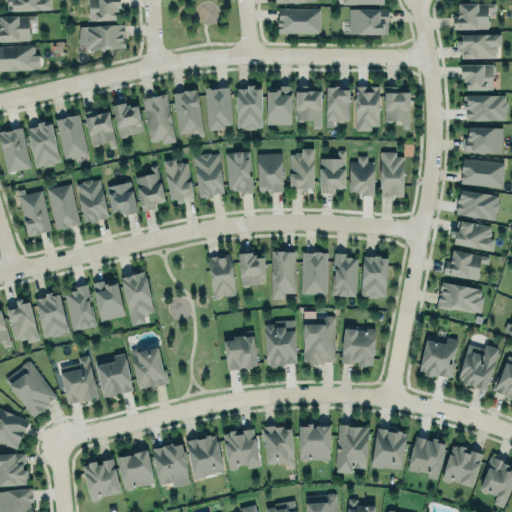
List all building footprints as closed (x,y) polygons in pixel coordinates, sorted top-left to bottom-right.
[(50,7),(50,0),(7,0),(7,9),(19,8),(20,9),(50,8),(50,7)] [(88,0),(88,19),(101,19),(101,18),(115,17),(115,14),(114,14),(114,8),(115,8),(115,9),(117,9),(117,6),(119,6),(119,0),(88,0)] [(457,0),(457,13),(451,13),(451,27),(487,26),(487,25),(488,23),(488,19),(487,18),(487,9),(495,9),(494,1),(477,1),(476,0),(457,0)] [(319,33),(319,8),(277,7),(277,32),(319,33)] [(348,8),(348,34),(384,35),(384,21),(388,21),(387,9),(348,8)] [(0,39),(0,13),(17,13),(17,14),(35,14),(35,21),(28,21),(28,25),(28,39),(0,39)] [(75,22),(123,21),(123,49),(84,50),(84,43),(76,43),(75,22)] [(460,31),(500,31),(500,43),(495,43),(495,50),(494,51),(494,56),(459,56),(459,44),(455,44),(455,37),(460,37),(460,31)] [(0,44),(0,68),(32,68),(32,65),(38,65),(38,53),(33,53),(33,46),(31,44),(0,44)] [(459,62),(481,61),(481,63),(490,63),(491,87),(479,87),(478,86),(465,87),(465,84),(465,83),(465,78),(462,78),(462,75),(459,75),(459,73),(459,62)] [(260,86),(261,125),(254,125),(255,128),(244,128),(244,126),(236,127),(236,93),(235,87),(240,86),(244,86),(247,86),(246,82),(251,82),(254,82),(254,86),(258,85),(260,86)] [(295,83),(295,118),(296,118),(298,120),(302,120),(303,118),(312,118),(312,126),(319,126),(319,88),(312,88),(312,87),(305,87),(305,83),(295,83)] [(325,84),(325,118),(335,118),(337,121),(342,120),(344,119),(349,119),(349,87),(338,87),(338,83),(334,83),(334,84),(325,84)] [(379,84),(378,124),(370,124),(370,129),(353,128),(354,83),(379,84)] [(291,85),(265,85),(265,123),(290,124),(291,85)] [(206,128),(231,127),(229,86),(204,88),(206,128)] [(409,91),(398,91),(398,86),(384,86),(383,121),(401,121),(401,128),(408,128),(409,91)] [(171,90),(178,132),(187,130),(188,135),(202,133),(194,87),(171,90)] [(465,92),(465,93),(463,93),(463,99),(461,99),(461,105),(465,105),(465,118),(505,118),(505,110),(506,110),(506,99),(504,99),(504,92),(465,92)] [(174,139),(166,93),(141,97),(149,144),(174,139)] [(111,103),(118,135),(119,135),(121,136),(126,135),(126,134),(142,130),(141,124),(141,123),(137,103),(129,105),(128,102),(125,103),(124,100),(111,103)] [(90,145),(107,141),(109,148),(116,147),(108,108),(83,114),(90,145)] [(55,117),(78,112),(88,153),(64,159),(55,117)] [(26,126),(31,124),(34,124),(37,123),(36,119),(37,120),(39,119),(42,119),(42,118),(43,121),(44,121),(47,121),(50,120),(56,143),(55,144),(59,159),(58,160),(58,161),(57,161),(57,160),(53,161),(53,163),(42,165),(42,163),(36,165),(36,166),(35,166),(35,165),(34,165),(27,132),(26,126)] [(467,123),(492,124),(501,126),(500,151),(492,150),(471,150),(461,149),(462,136),(465,136),(466,134),(467,132),(467,128),(467,123)] [(30,167),(21,126),(0,131),(0,146),(6,172),(30,167)] [(289,153),(288,187),(300,187),(300,191),(312,192),(312,148),(300,147),(300,153),(289,153)] [(225,152),(228,189),(239,188),(239,191),(252,190),(248,150),(242,150),(241,149),(232,149),(232,151),(225,152)] [(344,185),(344,149),(337,149),(337,156),(319,156),(319,191),(332,191),(332,185),(336,185),(337,187),(340,187),(341,185),(344,185)] [(403,154),(403,195),(394,195),(394,192),(392,192),(392,194),(379,194),(379,149),(395,149),(395,154),(403,154)] [(193,155),(199,154),(199,153),(209,151),(209,153),(217,152),(218,159),(219,166),(222,182),(223,191),(217,191),(214,191),(212,192),(212,195),(209,194),(206,196),(199,196),(198,192),(195,170),(194,163),(193,155)] [(256,152),(258,190),(269,189),(269,190),(276,190),(282,189),(282,181),(282,180),(281,151),(256,152)] [(348,161),(347,193),(373,194),(373,161),(366,161),(366,155),(356,155),(356,161),(348,161)] [(162,158),(174,156),(175,161),(180,160),(182,161),(186,161),(192,190),(191,190),(192,194),(182,195),(183,199),(176,200),(176,197),(170,198),(162,158)] [(503,161),(461,156),(459,181),(500,185),(503,161)] [(140,211),(155,208),(154,203),(164,200),(157,164),(149,165),(150,173),(134,176),(140,211)] [(107,217),(100,177),(75,182),(82,222),(107,217)] [(111,209),(105,184),(129,178),(137,209),(123,213),(122,210),(119,210),(119,207),(111,209)] [(69,182),(78,221),(76,221),(76,222),(74,223),(73,222),(72,222),(71,223),(68,224),(68,225),(54,228),(45,187),(69,182)] [(14,188),(26,235),(51,228),(40,188),(23,193),(22,186),(14,188)] [(459,187),(497,193),(496,199),(498,199),(496,211),(495,210),(494,218),(455,211),(457,200),(456,200),(457,194),(458,194),(459,187)] [(456,218),(455,222),(458,224),(457,228),(450,227),(449,228),(449,230),(448,232),(449,233),(450,234),(453,234),(453,239),(452,239),(452,240),(472,244),(472,245),(490,249),(491,248),(493,237),(483,235),(483,234),(487,235),(489,234),(490,231),(488,229),(489,223),(471,221),(470,220),(459,218),(456,218)] [(444,257),(441,272),(475,279),(476,277),(478,275),(478,271),(477,270),(479,261),(486,263),(488,255),(470,251),(471,250),(451,246),(448,258),(444,257)] [(237,251),(240,284),(242,284),(243,285),(248,285),(249,283),(260,282),(259,275),(265,275),(263,255),(256,255),(255,252),(252,252),(251,250),(237,251)] [(294,250),(269,250),(271,299),(284,298),(284,292),(295,292),(294,250)] [(300,293),(325,293),(326,252),(301,251),(300,293)] [(235,294),(229,252),(207,255),(212,298),(219,297),(219,294),(223,293),(223,295),(235,294)] [(355,296),(356,257),(345,257),(345,252),(332,252),(331,294),(355,296)] [(362,253),(359,293),(367,294),(367,295),(378,296),(378,295),(384,295),(387,255),(381,255),(381,253),(374,253),(374,254),(362,253)] [(120,275),(125,274),(128,273),(130,272),(130,271),(131,271),(131,272),(134,271),(138,270),(139,269),(143,269),(145,275),(150,296),(153,310),(142,313),(144,321),(130,324),(120,278),(120,275)] [(99,320),(123,315),(116,277),(91,282),(99,320)] [(480,287),(439,279),(434,306),(449,309),(450,305),(479,311),(482,296),(479,295),(480,287)] [(71,329),(63,291),(70,290),(70,289),(74,288),(73,285),(86,282),(88,290),(95,323),(71,329)] [(34,297),(43,335),(50,334),(51,335),(66,332),(65,323),(58,291),(52,292),(51,289),(44,290),(44,294),(39,295),(34,297)] [(14,340),(24,338),(25,343),(38,339),(28,298),(15,302),(16,304),(5,307),(14,340)] [(511,334),(500,330),(504,319),(510,321),(511,314),(510,313),(511,307),(511,334)] [(0,310),(10,344),(3,346),(1,338),(0,338),(0,310)] [(334,315),(333,360),(322,360),(322,362),(310,362),(310,359),(302,359),(303,314),(325,315),(325,314),(331,314),(332,315),(334,315)] [(263,322),(272,322),(272,319),(293,318),(294,328),(295,352),(296,361),(295,361),(289,360),(284,361),(284,362),(280,362),(277,362),(277,363),(273,363),(268,364),(268,362),(265,362),(263,329),(263,325),(263,322)] [(344,325),(339,362),(370,366),(375,329),(344,325)] [(226,369),(222,338),(232,337),(232,334),(244,332),(244,334),(252,333),(253,341),(254,340),(255,355),(256,363),(251,364),(251,366),(243,367),(243,365),(240,366),(240,367),(226,369)] [(418,368),(425,337),(444,341),(445,335),(456,338),(451,360),(454,360),(451,374),(448,374),(448,375),(441,373),(436,372),(435,373),(430,372),(429,374),(427,373),(422,372),(423,369),(418,368)] [(467,342),(482,347),(484,342),(498,346),(484,389),(471,385),(471,384),(461,381),(462,378),(456,376),(467,342)] [(136,388),(165,383),(158,346),(130,351),(136,388)] [(95,363),(114,359),(112,354),(123,351),(132,389),(119,391),(119,390),(115,391),(115,393),(108,395),(107,394),(102,395),(95,363)] [(87,353),(96,394),(90,395),(91,398),(78,401),(78,399),(66,401),(58,365),(78,361),(76,355),(87,353)] [(511,397),(508,396),(507,396),(505,395),(503,394),(503,393),(499,390),(493,389),(490,387),(493,381),(495,374),(498,375),(504,359),(506,353),(511,355),(511,397)] [(28,359),(55,395),(53,397),(52,396),(47,400),(48,401),(47,403),(43,406),(43,407),(38,412),(38,410),(32,415),(3,377),(20,364),(21,363),(25,359),(27,360),(28,359)] [(0,441),(16,448),(28,420),(0,407),(0,441)] [(297,456),(299,456),(300,458),(306,458),(307,456),(328,456),(327,423),(324,423),(324,424),(318,424),(318,423),(314,423),(314,425),(311,425),(311,420),(304,420),(304,423),(297,423),(297,456)] [(336,421),(333,464),(334,464),(334,470),(350,471),(350,465),(351,465),(352,465),(364,466),(367,425),(366,425),(365,424),(347,423),(346,422),(336,421)] [(374,424),(367,465),(380,467),(380,465),(391,466),(392,466),(399,467),(405,431),(399,430),(399,428),(374,424)] [(291,425),(263,426),(264,462),(292,461),(291,425)] [(222,432),(225,432),(225,431),(229,430),(229,428),(232,427),(235,427),(236,431),(242,431),(241,428),(246,427),(253,426),(254,435),(258,460),(258,465),(246,466),(245,462),(237,463),(237,465),(234,468),(231,468),(227,466),(226,458),(224,440),(222,432)] [(193,477),(185,439),(197,436),(197,437),(203,435),(206,434),(205,432),(209,432),(209,434),(215,432),(222,464),(222,468),(214,470),(214,471),(204,474),(193,477)] [(414,434),(405,467),(417,470),(417,469),(426,471),(425,475),(435,477),(444,441),(437,435),(431,434),(430,438),(425,436),(420,435),(414,434)] [(149,446),(158,483),(171,480),(171,478),(188,474),(186,468),(187,468),(186,460),(187,460),(184,447),(183,447),(181,440),(174,441),(174,439),(169,441),(161,443),(161,444),(154,446),(154,445),(149,446)] [(470,484),(480,451),(470,448),(469,451),(463,449),(465,444),(458,442),(457,444),(451,442),(440,476),(442,478),(447,480),(449,479),(450,477),(470,484)] [(116,454),(129,452),(129,453),(133,452),(132,450),(146,447),(153,480),(133,485),(132,487),(127,488),(123,487),(116,454)] [(24,453),(0,453),(0,484),(26,484),(24,453)] [(477,489),(494,495),(492,502),(502,506),(511,481),(511,465),(490,456),(477,489)] [(119,493),(113,458),(96,461),(82,463),(87,498),(119,493)] [(31,499),(30,485),(5,488),(0,488),(0,511),(31,511),(31,503),(30,503),(29,499),(31,499)] [(334,511),(334,492),(332,492),(331,491),(326,491),(325,492),(303,493),(303,511),(334,511)] [(370,511),(371,505),(355,504),(355,497),(347,497),(347,506),(346,506),(345,511),(370,511)] [(264,511),(263,506),(273,504),(272,502),(293,498),(295,511),(264,511)] [(257,511),(255,503),(237,507),(238,511),(257,511)]
